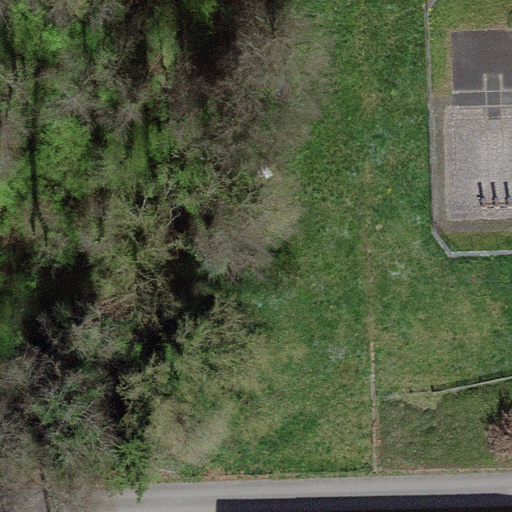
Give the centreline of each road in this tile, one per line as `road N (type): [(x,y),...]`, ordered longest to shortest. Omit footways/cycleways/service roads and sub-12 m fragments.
road 1 (residential): [(511,491),(148,505)]
road 2 (residential): [(148,505),(0,508)]
